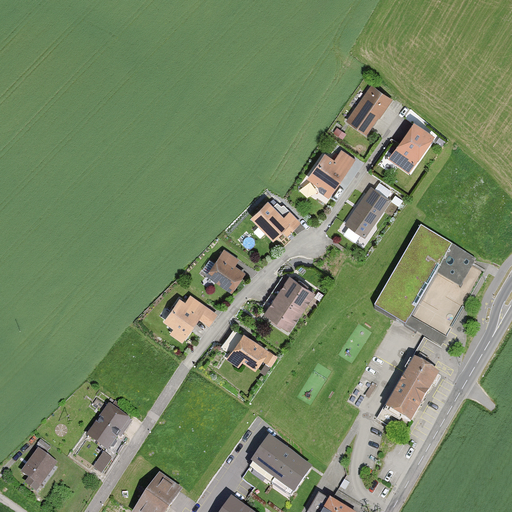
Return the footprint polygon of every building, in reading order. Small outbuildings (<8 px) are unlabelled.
[(391,99),(370,85),(346,120),(366,134),(391,99)] [(434,134),(412,118),(385,157),(407,172),(434,134)] [(324,153),(306,178),(318,186),(318,191),(328,198),(355,158),(340,148),(333,159),(324,153)] [(393,202),(370,186),(344,223),(348,226),(344,231),(358,241),(362,236),(367,239),(393,202)] [(282,215),(265,199),(248,217),(271,239),(280,231),(286,236),(301,221),(288,209),(282,215)] [(374,309),(441,348),(486,273),(474,266),(476,261),(421,229),(374,309)] [(224,248),(205,274),(229,292),(243,273),(233,266),(238,258),(224,248)] [(262,312),(288,330),(314,292),(288,275),(262,312)] [(216,314),(189,295),(185,301),(177,296),(161,320),(172,327),(168,333),(182,342),(198,319),(208,326),(216,314)] [(244,361),(254,369),(261,361),(271,368),(279,357),(243,331),(223,357),(239,368),(244,361)] [(382,406),(409,423),(438,375),(411,358),(382,406)] [(129,418),(106,403),(84,436),(107,451),(129,418)] [(313,469),(269,440),(251,465),(295,495),(313,469)] [(23,483),(36,492),(55,465),(35,450),(19,472),(27,478),(23,483)] [(111,460),(102,454),(92,468),(102,474),(111,460)] [(165,511),(180,491),(156,474),(130,511),(165,511)] [(347,511),(316,493),(303,511),(347,511)] [(248,511),(231,500),(223,511),(248,511)]
